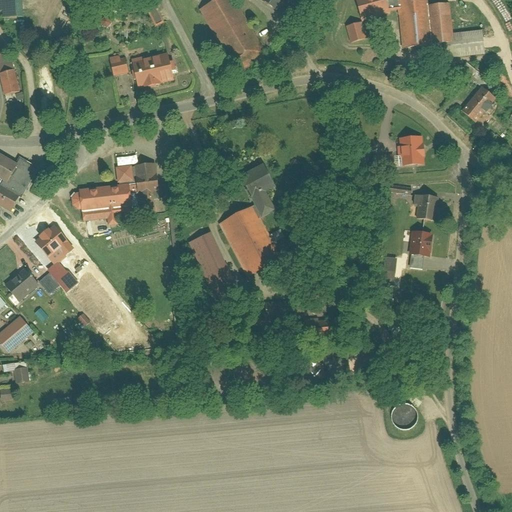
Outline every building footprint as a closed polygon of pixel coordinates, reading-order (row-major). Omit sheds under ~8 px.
[(0,0),(0,9),(2,9),(3,20),(20,19),(19,0),(0,0)] [(199,0),(193,3),(228,64),(257,48),(229,0),(199,0)] [(262,0),(261,3),(277,13),(284,0),(262,0)] [(384,5),(392,3),(390,0),(348,0),(352,19),(357,18),(385,13),(384,5)] [(436,56),(478,52),(475,23),(446,26),(443,0),(390,0),(392,3),(396,42),(434,38),(436,56)] [(340,22),(344,39),(361,36),(357,18),(352,19),(340,22)] [(166,55),(129,64),(136,94),(173,86),(166,55)] [(107,65),(112,82),(128,78),(123,61),(107,65)] [(0,67),(0,85),(4,101),(21,97),(12,64),(0,67)] [(461,112),(476,124),(496,100),(481,88),(461,112)] [(511,108),(508,106),(503,112),(511,119),(511,108)] [(398,140),(401,167),(425,165),(423,138),(398,140)] [(394,171),(393,155),(373,157),(374,172),(394,171)] [(0,159),(0,210),(8,215),(16,201),(20,203),(37,174),(15,161),(13,166),(0,159)] [(80,193),(79,193),(73,197),(74,207),(78,211),(81,211),(82,221),(108,219),(109,226),(116,225),(115,218),(134,216),(132,201),(137,200),(138,207),(139,207),(141,223),(156,222),(154,205),(161,204),(161,198),(167,197),(168,206),(169,206),(174,254),(181,253),(176,205),(180,204),(178,183),(159,185),(157,163),(116,167),(118,187),(80,190),(80,193)] [(252,200),(276,186),(263,164),(239,178),(252,200)] [(417,206),(415,219),(436,221),(438,199),(412,196),(413,189),(398,188),(397,198),(415,200),(414,205),(417,206)] [(275,251),(245,199),(212,219),(242,270),(275,251)] [(205,228),(188,236),(213,288),(230,280),(205,228)] [(36,243),(47,258),(61,248),(64,252),(69,249),(54,229),(36,243)] [(414,230),(411,254),(429,257),(433,233),(414,230)] [(177,280),(176,268),(165,268),(166,281),(177,280)] [(25,269),(4,287),(18,304),(39,286),(48,296),(60,287),(49,274),(38,283),(25,269)] [(35,310),(44,303),(40,297),(31,304),(35,310)] [(86,328),(92,322),(83,314),(77,320),(86,328)] [(17,316),(0,330),(0,342),(9,353),(32,333),(17,316)] [(27,361),(1,364),(3,373),(15,371),(17,384),(30,382),(27,361)] [(0,391),(0,401),(11,401),(11,391),(0,391)] [(70,399),(57,400),(58,413),(71,412),(70,399)]
